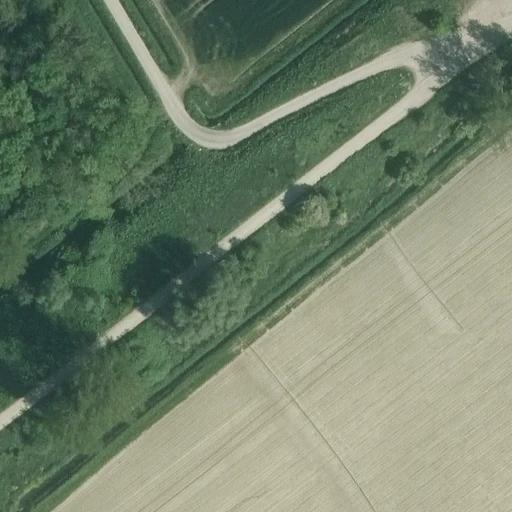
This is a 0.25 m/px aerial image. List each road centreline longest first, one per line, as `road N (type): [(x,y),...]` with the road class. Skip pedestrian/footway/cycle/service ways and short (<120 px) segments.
road 1 (unclassified): [(0,423),(420,92),(469,39)]
road 2 (unclassified): [(469,39),(397,60),(212,142),(188,122),(114,0)]
